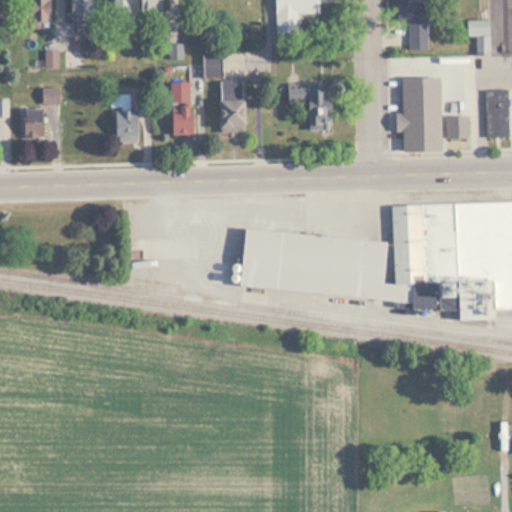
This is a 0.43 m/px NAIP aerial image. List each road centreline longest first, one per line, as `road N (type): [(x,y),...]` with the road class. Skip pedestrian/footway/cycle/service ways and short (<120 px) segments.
road 1 (primary): [(0,188),(511,171)]
road 2 (residential): [(375,177),(370,0)]
